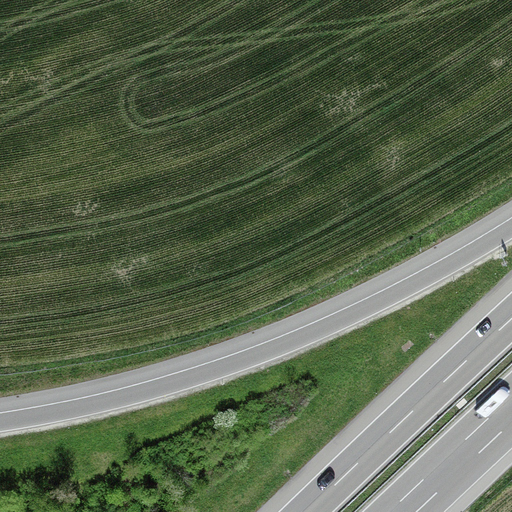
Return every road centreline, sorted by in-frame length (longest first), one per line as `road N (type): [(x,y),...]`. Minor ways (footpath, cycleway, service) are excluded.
road 1 (motorway): [(511,227),(371,305),(262,353),(123,397),(0,421)]
road 2 (motorway): [(511,318),(306,511)]
road 3 (motorway): [(389,511),(511,396)]
